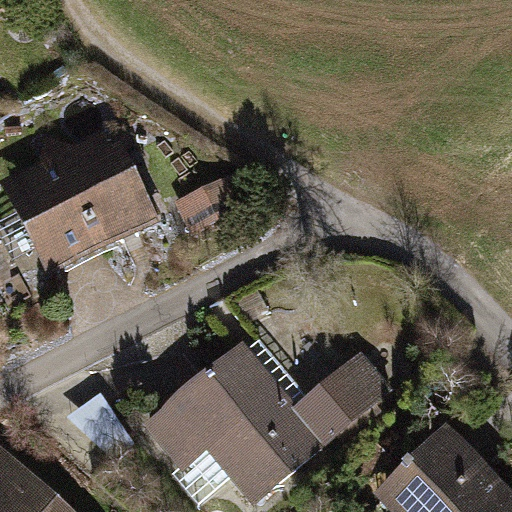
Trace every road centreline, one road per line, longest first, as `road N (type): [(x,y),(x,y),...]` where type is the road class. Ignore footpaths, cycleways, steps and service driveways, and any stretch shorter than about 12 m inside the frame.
road 1 (residential): [(511,347),(392,242),(347,223),(0,400)]
road 2 (track): [(77,0),(103,41),(347,223)]
